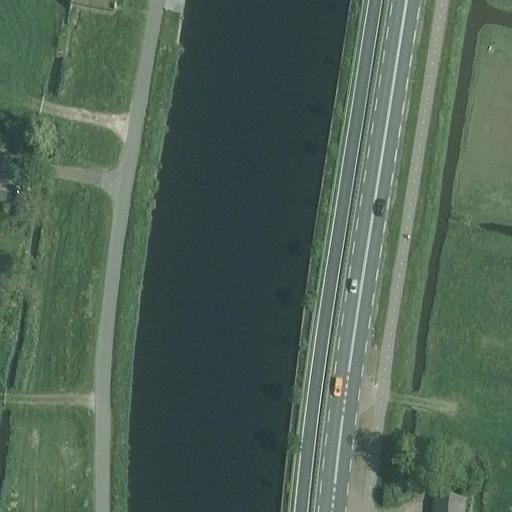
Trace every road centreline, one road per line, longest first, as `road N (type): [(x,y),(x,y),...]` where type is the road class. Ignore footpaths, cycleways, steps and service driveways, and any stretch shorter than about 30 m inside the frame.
road 1 (primary): [(331,511),(406,0)]
road 2 (unclassified): [(105,511),(109,304),(161,0)]
road 3 (track): [(0,95),(135,128)]
road 4 (track): [(24,33),(146,56)]
